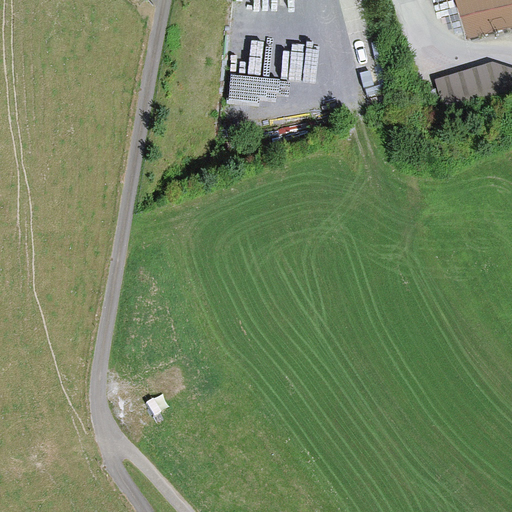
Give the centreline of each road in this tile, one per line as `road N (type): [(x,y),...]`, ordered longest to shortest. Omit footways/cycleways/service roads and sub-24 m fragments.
road 1 (track): [(104,423),(99,370),(166,0)]
road 2 (track): [(187,511),(104,423),(110,455),(144,511)]
